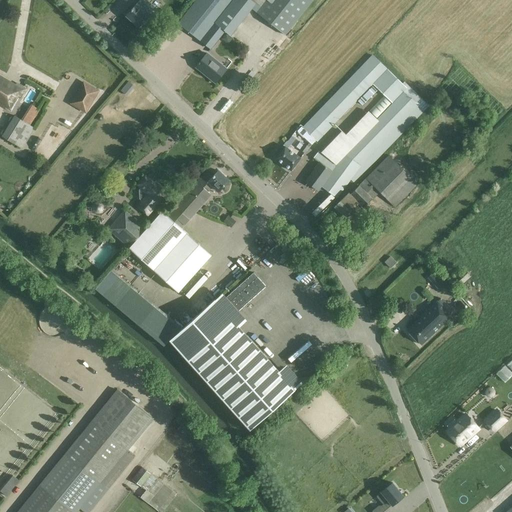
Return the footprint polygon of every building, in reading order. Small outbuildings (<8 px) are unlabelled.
[(126,15),(139,26),(143,22),(146,26),(152,19),(151,18),(158,11),(145,0),(139,0),(136,5),(136,4),(126,15)] [(252,9),(256,12),(285,35),(312,0),(194,0),(177,23),(210,49),(225,31),(230,36),(252,9)] [(215,82),(226,68),(207,53),(196,66),(206,74),(206,75),(215,82)] [(402,83),(387,68),(372,54),(297,131),(311,145),(316,140),(317,141),(373,84),(392,103),(391,103),(383,96),(369,111),(368,110),(345,134),(342,130),(320,152),(319,150),(313,157),(319,162),(305,181),(317,191),(321,186),(337,198),(350,180),(353,182),(429,105),(404,82),(402,83)] [(18,86),(0,75),(0,105),(4,107),(4,108),(11,112),(19,98),(20,99),(26,89),(19,85),(18,86)] [(83,81),(69,104),(86,114),(100,91),(83,81)] [(14,115),(1,136),(21,148),(34,128),(30,125),(39,110),(31,104),(21,120),(14,115)] [(304,144),(300,149),(305,153),(309,147),(304,144)] [(285,146),(275,158),(291,170),(300,158),(285,146)] [(388,154),(365,177),(349,193),(348,192),(334,206),(345,217),(358,204),(362,208),(371,199),(372,200),(380,192),(395,207),(418,184),(388,154)] [(182,229),(188,221),(211,194),(208,191),(213,186),(218,191),(229,180),(218,170),(213,175),(207,170),(196,181),(167,215),(162,210),(145,229),(129,247),(178,292),(212,255),(182,229)] [(136,184),(141,188),(139,190),(139,199),(141,200),(137,205),(148,215),(168,193),(156,183),(156,184),(145,174),(136,184)] [(127,212),(111,230),(129,247),(145,229),(127,212)] [(228,215),(223,221),(231,228),(236,222),(228,215)] [(376,219),(368,227),(355,241),(363,251),(386,229),(376,219)] [(169,340),(183,327),(111,268),(95,289),(164,346),(169,340)] [(463,269),(448,283),(455,290),(470,277),(463,269)] [(238,311),(266,286),(253,272),(226,297),(237,309),(238,311)] [(439,276),(434,272),(427,278),(432,283),(439,276)] [(238,325),(216,300),(215,299),(183,327),(169,340),(250,430),(256,424),(295,389),(261,351),(258,347),(256,345),(238,325)] [(441,322),(448,315),(453,311),(442,299),(440,300),(439,299),(437,301),(407,329),(421,344),(443,323),(441,322)] [(314,382),(323,374),(319,369),(309,377),(314,382)] [(84,511),(89,511),(135,456),(128,450),(154,419),(117,389),(98,412),(92,420),(16,511),(76,511),(80,508),(84,511)] [(497,409),(485,420),(494,430),(506,419),(497,409)] [(472,434),(479,428),(466,414),(457,422),(454,419),(447,425),(450,428),(447,430),(458,442),(470,432),(472,434)] [(132,479),(146,490),(140,497),(159,511),(162,511),(177,493),(141,467),(132,479)] [(381,492),(376,496),(383,504),(381,506),(378,506),(372,511),(382,511),(392,505),(403,496),(392,482),(381,492)]
